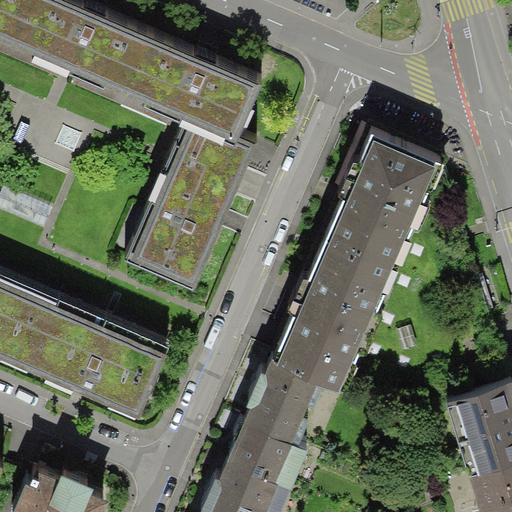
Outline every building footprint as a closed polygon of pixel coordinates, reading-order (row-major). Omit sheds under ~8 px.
[(0,0),(0,30),(11,35),(11,37),(12,37),(28,0),(0,0)] [(28,0),(12,37),(14,38),(15,37),(32,44),(29,50),(102,82),(105,76),(122,83),(121,84),(123,85),(148,28),(102,8),(105,1),(102,0),(28,0)] [(231,124),(227,122),(237,98),(248,102),(259,76),(213,56),(216,49),(207,45),(197,41),(193,48),(148,28),(123,85),(125,86),(125,85),(142,92),(140,98),(193,121),(197,111),(230,126),(231,124)] [(254,136),(230,126),(197,111),(193,121),(185,140),(173,135),(142,209),(152,213),(142,236),(135,233),(135,232),(132,231),(122,254),(191,284),(220,215),(254,136)] [(438,153),(369,123),(348,172),(326,223),(395,252),(340,380),(403,407),(446,393),(507,374),(483,296),(471,259),(460,223),(447,180),(438,153)] [(340,380),(395,252),(326,223),(299,286),(271,350),(322,372),(340,380)] [(0,343),(11,349),(13,343),(30,350),(51,301),(35,294),(38,288),(0,271),(0,343)] [(141,400),(163,348),(161,347),(160,348),(143,341),(146,335),(101,315),(98,321),(82,314),(85,308),(54,295),(51,301),(30,350),(26,361),(44,369),(49,359),(64,365),(62,371),(74,376),(72,381),(75,382),(72,389),(77,392),(83,394),(86,388),(106,396),(108,390),(120,396),(122,390),(139,397),(138,399),(141,400)] [(251,397),(244,413),(293,435),(294,435),(296,431),(289,429),(313,373),(320,376),(322,372),(271,350),(264,366),(260,364),(250,388),(246,395),(251,397)] [(511,389),(507,374),(446,393),(447,398),(455,396),(461,415),(454,417),(460,439),(467,436),(474,458),(467,461),(468,465),(511,451),(511,389)] [(287,451),(293,435),(244,413),(242,417),(238,416),(231,431),(235,433),(231,443),(227,452),(279,475),(287,478),(288,474),(283,472),(291,453),(287,451)] [(511,511),(511,451),(468,465),(470,470),(477,468),(483,487),(476,489),(482,510),(490,508),(490,511),(511,511)] [(227,452),(219,471),(214,469),(203,496),(199,505),(203,507),(201,511),(271,511),(266,510),(273,494),(271,493),(279,475),(227,452)] [(7,460),(1,457),(0,458),(0,507),(19,465),(7,460)] [(29,469),(33,471),(17,509),(23,511),(96,511),(93,510),(101,492),(82,484),(85,477),(61,467),(58,474),(36,464),(35,466),(31,464),(29,469)]
